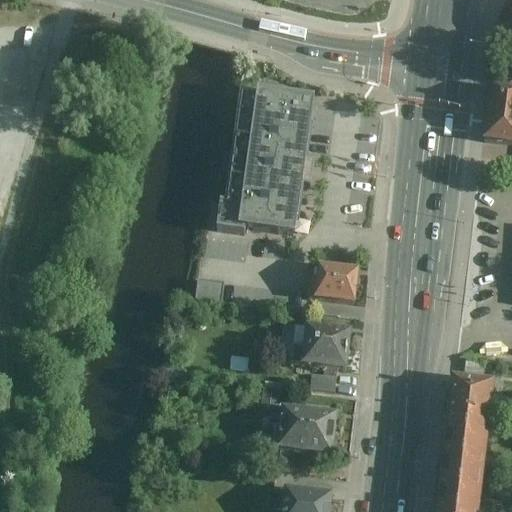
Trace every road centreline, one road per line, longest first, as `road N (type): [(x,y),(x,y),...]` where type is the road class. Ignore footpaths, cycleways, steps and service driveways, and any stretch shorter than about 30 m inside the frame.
road 1 (tertiary): [(439,75),(387,511)]
road 2 (tertiary): [(129,0),(439,75)]
road 3 (unknown): [(337,226),(333,196),(350,83)]
